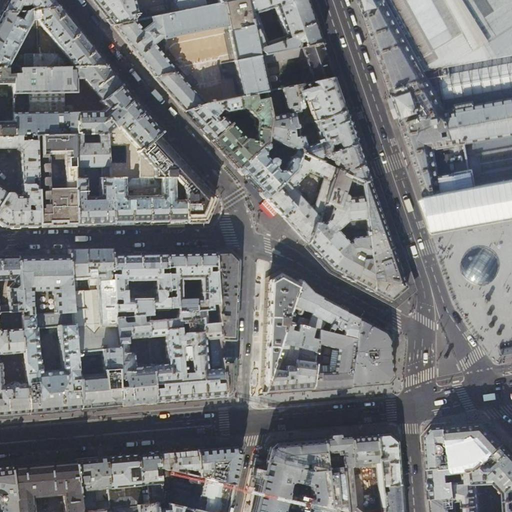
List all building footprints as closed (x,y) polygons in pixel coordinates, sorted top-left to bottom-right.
[(37,10),(58,7),(52,0),(6,0),(0,11),(25,11),(25,10),(22,10),(18,8),(19,6),(21,7),(22,7),(24,7),(25,7),(27,6),(28,5),(30,7),(31,11),(32,11),(37,10)] [(90,0),(99,11),(111,26),(131,20),(134,13),(135,13),(132,0),(90,0)] [(255,50),(245,0),(233,0),(216,3),(174,12),(150,16),(151,22),(140,30),(132,20),(131,20),(111,26),(134,54),(169,96),(184,111),(199,104),(203,103),(156,50),(162,45),(163,45),(162,38),(227,25),(228,30),(227,30),(233,60),(233,62),(234,62),(240,96),(254,94),(263,92),(269,91),(270,91),(265,64),(299,57),(308,83),(333,78),(326,59),(321,44),(259,56),(257,56),(255,50)] [(173,0),(173,1),(172,1),(174,12),(216,3),(215,0),(205,0),(202,1),(201,0),(173,0)] [(306,0),(245,0),(255,50),(257,49),(260,52),(259,56),(321,44),(321,43),(316,27),(310,12),(306,0)] [(511,0),(358,0),(364,14),(389,87),(392,97),(394,104),(397,112),(401,122),(401,121),(404,130),(435,223),(466,217),(466,214),(479,211),(485,210),(497,208),(508,206),(509,206),(511,205),(511,0)] [(77,31),(58,7),(37,10),(38,18),(36,19),(36,20),(37,20),(40,23),(40,24),(70,62),(71,64),(72,64),(75,67),(97,67),(106,67),(77,31)] [(32,11),(31,11),(25,11),(0,11),(0,68),(5,69),(32,20),(36,20),(36,19),(38,18),(37,10),(32,11)] [(325,42),(319,26),(316,27),(321,43),(325,42)] [(24,68),(41,68),(41,55),(38,55),(38,54),(24,54),(24,55),(20,55),(18,59),(18,65),(24,65),(24,68)] [(41,54),(41,55),(41,68),(73,67),(75,67),(72,64),(71,64),(70,62),(64,61),(64,59),(56,54),(41,54)] [(13,122),(13,135),(35,135),(73,134),(76,134),(76,112),(100,111),(104,108),(98,102),(100,100),(92,90),(83,79),(73,79),(73,67),(41,68),(24,68),(12,68),(13,84),(13,95),(13,112),(13,122)] [(76,112),(76,134),(82,134),(99,134),(107,134),(116,125),(139,151),(155,136),(146,125),(143,122),(105,78),(103,75),(97,67),(75,67),(73,67),(73,79),(83,79),(92,90),(100,100),(98,102),(104,108),(100,111),(76,112)] [(106,67),(97,67),(103,75),(105,78),(143,122),(146,125),(155,136),(160,132),(106,67)] [(12,68),(5,69),(0,68),(0,135),(13,135),(13,122),(0,121),(0,84),(13,84),(12,68)] [(338,93),(333,78),(308,83),(298,85),(293,86),(298,110),(302,110),(303,108),(302,103),(306,102),(313,122),(344,111),(338,93)] [(293,86),(298,85),(296,79),(282,82),(283,88),(293,86)] [(269,95),(264,96),(265,97),(268,116),(267,129),(265,141),(237,168),(249,182),(265,199),(275,188),(293,169),(300,153),(302,154),(297,128),(296,124),(293,113),(298,112),(298,110),(293,86),(283,88),(282,88),(286,108),(290,112),(275,115),(275,113),(271,111),(272,110),(273,109),(274,109),(275,109),(271,90),(270,91),(269,91),(269,95)] [(255,99),(254,94),(240,96),(203,103),(199,104),(184,111),(199,128),(211,140),(229,122),(230,121),(227,117),(219,117),(217,119),(214,116),(221,110),(225,111),(244,108),(255,121),(254,127),(267,129),(268,116),(265,97),(255,99)] [(328,154),(355,144),(351,131),(344,111),(313,122),(307,124),(297,128),(302,154),(323,164),(328,154)] [(265,141),(267,129),(254,127),(252,140),(244,138),(229,122),(211,140),(223,155),(224,154),(237,168),(265,141)] [(116,125),(107,134),(108,145),(124,145),(125,163),(108,164),(109,177),(163,178),(138,152),(139,151),(116,125)] [(37,226),(58,226),(75,225),(73,134),(35,135),(37,226)] [(108,145),(107,134),(99,134),(99,143),(82,143),(82,134),(76,134),(73,134),(75,225),(92,225),(112,224),(109,177),(108,164),(108,145)] [(0,224),(4,227),(13,227),(37,226),(35,135),(13,135),(0,135),(0,148),(17,148),(20,150),(21,195),(12,195),(11,194),(10,194),(5,194),(0,190),(0,224)] [(163,178),(171,178),(173,178),(177,182),(178,200),(184,200),(185,223),(194,223),(204,222),(213,199),(172,154),(155,136),(139,151),(138,152),(163,178)] [(328,154),(323,164),(327,166),(330,160),(333,161),(333,162),(333,163),(333,164),(333,165),(331,168),(334,169),(361,182),(362,183),(368,180),(364,170),(361,159),(355,144),(328,154)] [(293,169),(275,188),(293,208),(283,218),(293,230),(307,244),(314,224),(317,225),(334,169),(331,168),(327,166),(323,164),(302,154),(300,153),(293,169)] [(364,158),(361,159),(364,170),(368,180),(372,179),(364,158)] [(372,190),(368,180),(362,183),(361,182),(334,169),(317,225),(314,224),(307,244),(311,249),(324,263),(329,269),(339,274),(379,295),(389,301),(398,294),(405,288),(398,269),(381,220),(372,190)] [(178,200),(172,200),(171,178),(163,178),(109,177),(112,224),(147,224),(185,223),(184,200),(178,200)] [(293,208),(275,188),(265,199),(280,215),(283,218),(293,208)] [(461,259),(461,260),(460,264),(461,272),(464,278),(469,283),(478,286),(480,286),(482,286),(485,285),(489,284),(492,282),(496,278),(499,273),(500,270),(500,264),(499,259),(497,256),(495,253),(493,251),(491,249),(488,248),(484,246),(481,246),(476,246),(472,248),(469,249),(465,253),(461,259)] [(89,249),(68,250),(68,255),(72,312),(75,351),(78,351),(100,349),(116,348),(114,318),(113,279),(108,280),(110,277),(110,276),(110,274),(110,273),(109,271),(108,270),(112,270),(111,254),(111,249),(89,249)] [(216,309),(213,252),(186,253),(164,253),(168,308),(169,313),(216,309)] [(213,252),(216,309),(223,397),(230,386),(231,366),(234,317),(236,263),(236,261),(233,257),(228,252),(218,252),(213,252)] [(164,253),(137,254),(111,254),(112,270),(113,279),(114,318),(142,315),(146,315),(151,315),(151,308),(168,308),(164,253)] [(41,256),(16,256),(20,312),(21,316),(72,312),(68,255),(67,255),(41,256)] [(0,313),(20,312),(16,256),(0,256),(0,313)] [(285,322),(297,285),(296,285),(279,275),(267,281),(265,321),(262,392),(262,393),(263,393),(285,322)] [(358,318),(339,308),(311,293),(299,280),(297,285),(285,322),(318,330),(322,321),(328,324),(326,327),(330,329),(332,326),(334,328),(334,329),(337,330),(338,329),(342,330),(340,336),(355,339),(358,318)] [(164,336),(166,364),(150,365),(152,384),(160,384),(160,388),(152,389),(153,403),(185,400),(223,397),(216,309),(169,313),(151,315),(146,315),(147,321),(148,337),(164,336)] [(20,312),(0,313),(0,354),(23,353),(21,316),(20,312)] [(21,316),(23,353),(24,373),(25,383),(27,414),(48,412),(79,409),(77,375),(76,371),(76,369),(75,351),(72,312),(21,316)] [(142,322),(142,315),(114,318),(116,348),(118,382),(121,382),(121,378),(123,381),(124,387),(118,387),(119,406),(135,405),(153,403),(152,389),(152,384),(150,365),(133,367),(132,354),(130,352),(127,352),(125,339),(148,337),(147,321),(142,322)] [(383,329),(359,317),(358,318),(374,326),(382,331),(383,329)] [(382,331),(374,326),(358,318),(355,339),(349,386),(368,385),(386,383),(391,377),(390,371),(389,357),(388,339),(388,338),(384,332),(382,331)] [(318,330),(285,322),(263,393),(287,391),(310,389),(318,330)] [(340,336),(318,330),(310,389),(330,388),(349,386),(355,339),(340,336)] [(116,348),(100,349),(102,373),(77,375),(79,409),(97,408),(103,407),(118,406),(119,406),(118,387),(118,382),(116,348)] [(8,384),(1,385),(0,363),(0,415),(2,416),(19,414),(27,414),(25,383),(17,384),(15,382),(10,382),(8,384)] [(504,446),(484,424),(465,426),(446,428),(451,469),(452,475),(477,472),(504,446)] [(446,428),(437,428),(433,429),(425,439),(426,456),(428,472),(451,469),(446,428)] [(386,433),(373,434),(379,486),(399,485),(397,461),(395,441),(386,433)] [(381,511),(381,510),(375,511),(375,507),(380,506),(379,486),(373,434),(365,435),(359,435),(348,436),(349,465),(362,464),(365,488),(352,489),(354,511),(330,511),(321,438),(294,441),(272,443),(267,448),(262,468),(254,501),(251,511),(381,511)] [(348,436),(336,437),(332,438),(321,438),(330,511),(354,511),(352,489),(349,465),(348,436)] [(195,449),(197,472),(208,471),(213,472),(212,477),(208,476),(208,479),(232,485),(236,469),(240,451),(235,446),(214,448),(195,449)] [(511,511),(511,454),(504,446),(477,472),(452,475),(455,497),(457,511),(511,511)] [(174,451),(157,453),(158,467),(175,471),(184,474),(184,472),(186,472),(186,469),(187,469),(192,470),(194,470),(194,476),(197,477),(197,472),(195,449),(174,451)] [(146,454),(136,455),(140,505),(156,503),(161,502),(161,501),(158,467),(157,453),(146,454)] [(121,456),(105,457),(107,488),(109,508),(113,508),(140,505),(136,455),(121,456)] [(89,459),(74,460),(75,491),(78,511),(81,511),(96,510),(95,501),(93,501),(92,490),(107,488),(105,457),(89,459)] [(74,460),(41,463),(9,466),(14,511),(78,511),(75,491),(74,460)] [(0,511),(14,511),(9,466),(0,466),(0,511)] [(175,471),(158,467),(161,501),(181,506),(190,508),(204,511),(226,511),(228,504),(232,485),(208,479),(197,477),(193,495),(170,490),(175,471)] [(452,475),(451,469),(428,472),(429,491),(430,501),(455,497),(452,475)] [(399,485),(379,486),(380,506),(381,510),(381,511),(400,511),(400,501),(399,485)] [(457,511),(455,497),(430,501),(431,510),(430,511),(457,511)] [(161,501),(161,502),(162,509),(161,511),(204,511),(190,508),(189,511),(179,511),(181,506),(161,501)] [(156,503),(140,505),(113,508),(113,511),(161,511),(162,509),(156,509),(156,503)]
